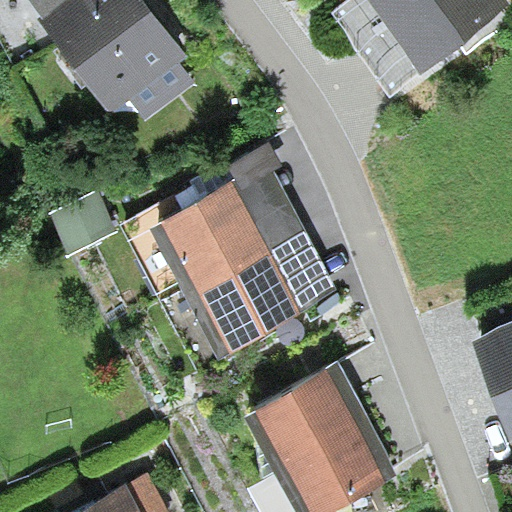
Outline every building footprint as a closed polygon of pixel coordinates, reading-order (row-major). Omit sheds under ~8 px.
[(189,45),(155,0),(48,0),(44,3),(42,0),(41,0),(38,2),(112,101),(130,87),(147,110),(197,74),(180,51),(189,45)] [(511,0),(347,0),(333,11),(394,91),(511,1),(511,0)] [(237,184),(244,197),(278,183),(285,180),(273,153),(231,170),(237,184)] [(285,277),(318,261),(278,183),(244,197),(285,277)] [(244,197),(237,184),(154,227),(224,360),(306,317),(285,277),(244,197)] [(337,299),(318,261),(285,277),(306,317),(337,299)] [(511,322),(471,338),(509,436),(511,434),(511,322)] [(340,365),(248,415),(300,511),(334,511),(401,476),(340,365)] [(77,511),(165,511),(147,477),(77,511)]
